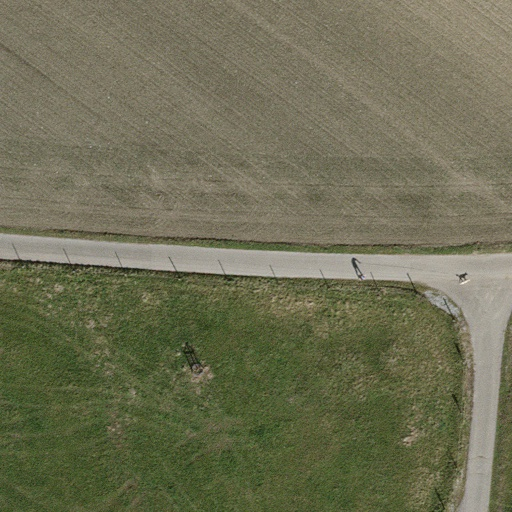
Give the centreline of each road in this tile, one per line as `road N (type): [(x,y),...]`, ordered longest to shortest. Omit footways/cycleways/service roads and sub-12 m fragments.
road 1 (track): [(511,260),(316,261),(0,245)]
road 2 (track): [(511,310),(501,511)]
